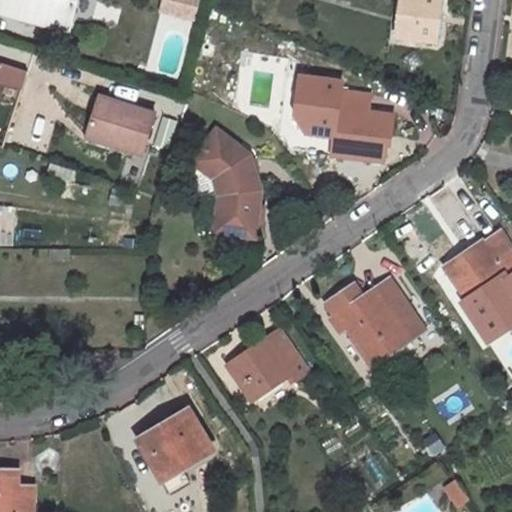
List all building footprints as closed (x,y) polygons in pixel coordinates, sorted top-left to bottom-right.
[(0,0),(0,11),(68,30),(76,0),(0,0)] [(200,19),(202,0),(164,0),(163,14),(200,19)] [(440,0),(400,0),(396,38),(436,43),(440,0)] [(203,44),(202,53),(212,56),(214,47),(203,44)] [(0,62),(0,78),(25,86),(29,72),(0,62)] [(338,108),(332,155),(380,161),(383,134),(389,134),(391,114),(366,111),(369,94),(326,89),(324,107),(338,108)] [(103,93),(88,140),(149,160),(164,114),(103,93)] [(162,117),(156,146),(170,149),(176,120),(162,117)] [(219,196),(214,232),(254,237),(260,190),(251,154),(219,131),(195,163),(216,179),(219,196)] [(483,240),(445,265),(468,297),(506,272),(509,276),(511,273),(511,244),(501,229),(484,241),(483,240)] [(337,315),(333,318),(341,331),(345,328),(369,363),(424,326),(393,280),(379,290),(378,288),(365,297),(337,315)] [(355,282),(327,301),(337,315),(365,297),(355,282)] [(269,338),(229,365),(252,398),(292,372),(297,381),(311,371),(284,332),(271,341),(269,338)] [(167,418),(137,436),(161,476),(180,465),(211,445),(191,411),(170,424),(167,418)] [(425,440),(434,456),(448,448),(439,432),(425,440)] [(180,465),(161,476),(170,491),(188,479),(180,465)] [(0,473),(0,511),(30,511),(31,488),(17,488),(17,474),(0,473)] [(470,497),(460,483),(450,491),(459,505),(470,497)]
